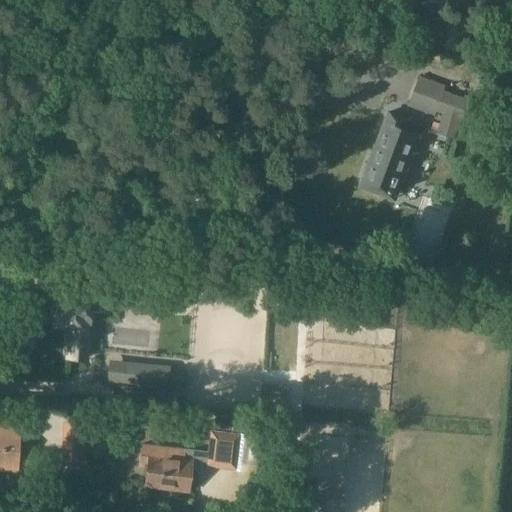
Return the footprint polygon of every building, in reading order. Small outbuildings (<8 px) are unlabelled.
[(511,0),(422,0),(441,16),(454,0),(511,0)] [(442,118),(437,133),(455,140),(470,100),(446,91),(437,116),(442,118)] [(389,114),(362,188),(396,201),(418,141),(403,136),(409,121),(389,114)] [(143,287),(142,301),(173,302),(173,288),(143,287)] [(68,321),(67,356),(86,357),(88,309),(98,310),(98,294),(57,293),(56,320),(68,321)] [(124,361),(122,382),(135,384),(135,388),(167,391),(167,390),(168,385),(169,373),(170,366),(137,362),(124,361)] [(232,433),(238,434),(241,434),(242,433),(243,421),(233,420),(232,433)] [(0,469),(16,470),(17,428),(0,427),(0,469)] [(144,484),(187,489),(190,461),(206,463),(206,465),(234,468),(238,434),(210,431),(207,452),(141,444),(138,466),(146,467),(144,484)] [(86,465),(87,447),(61,446),(60,463),(86,465)]
